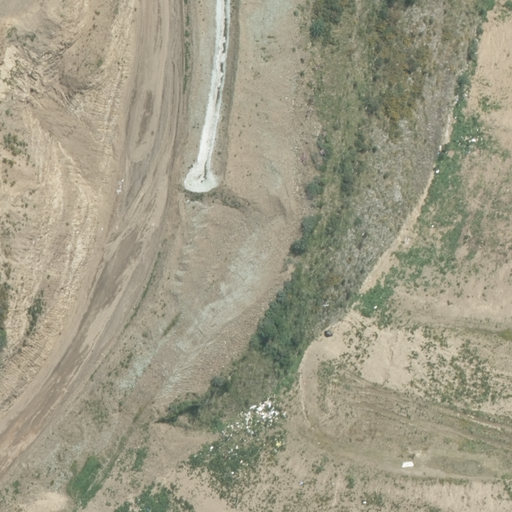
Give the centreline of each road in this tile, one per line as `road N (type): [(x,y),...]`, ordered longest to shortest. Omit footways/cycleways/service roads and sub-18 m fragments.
road 1 (track): [(47,511),(64,419),(235,185),(226,0)]
road 2 (track): [(511,303),(497,290),(476,172),(507,0)]
